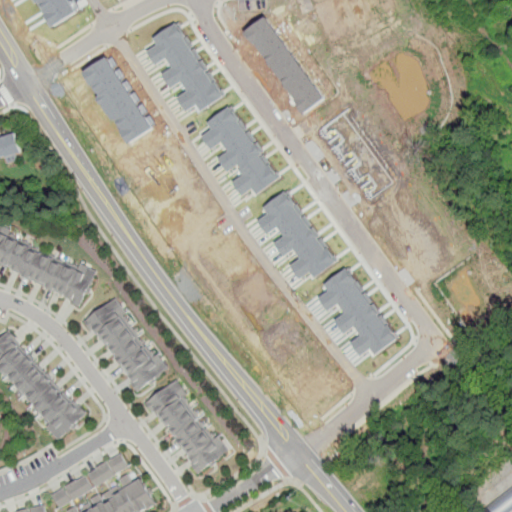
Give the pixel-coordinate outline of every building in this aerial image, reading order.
[(36,0),(53,27),(79,11),(72,0),(36,0)] [(153,39),(177,23),(227,95),(203,112),(198,105),(188,111),(178,97),(188,90),(183,82),(172,90),(162,75),(173,67),(166,57),(156,64),(147,51),(156,44),(153,39)] [(230,106),(208,122),(213,129),(204,135),(213,148),(221,143),(228,153),(220,158),(229,171),(237,166),(243,174),(234,181),(245,196),(255,189),(258,195),(282,177),(230,106)] [(22,156),(24,163),(13,166),(11,159),(5,161),(0,146),(8,144),(7,141),(24,136),(29,154),(22,156)] [(263,207),(287,191),(336,262),(314,278),(309,272),(301,278),(292,265),(302,258),(296,248),(285,256),(276,243),(285,237),(277,224),(268,231),(261,220),(268,215),(263,207)] [(62,256),(75,262),(84,267),(86,262),(88,263),(103,271),(86,307),(73,301),(75,297),(74,296),(63,291),(50,284),(40,279),(29,274),(16,267),(2,260),(0,260),(0,222),(13,229),(12,231),(14,232),(28,239),(41,245),(52,251),(62,256)] [(153,349),(159,356),(161,354),(165,359),(175,371),(143,395),(133,383),(136,381),(135,379),(126,368),(117,356),(109,346),(100,335),(98,332),(90,322),(120,298),(130,311),(132,313),(127,316),(136,327),(144,337),(153,349)] [(48,365),(55,373),(65,383),(73,392),(83,403),(93,415),(64,442),(52,430),(50,427),(55,423),(47,414),(39,406),(29,395),(23,388),(12,376),(6,369),(0,375),(0,343),(16,329),(29,344),(38,354),(48,365)] [(194,401),(203,413),(210,422),(222,438),(231,449),(196,476),(187,464),(194,459),(193,459),(182,443),(174,434),(165,422),(157,411),(152,415),(152,414),(143,403),(176,378),(185,390),(194,401)] [(0,414),(8,418),(0,437),(0,414)] [(54,495),(62,510),(130,467),(122,453),(54,495)] [(145,511),(155,507),(141,479),(83,509),(84,511),(145,511)] [(509,511),(511,510),(511,488),(487,504),(492,511),(509,511)]
